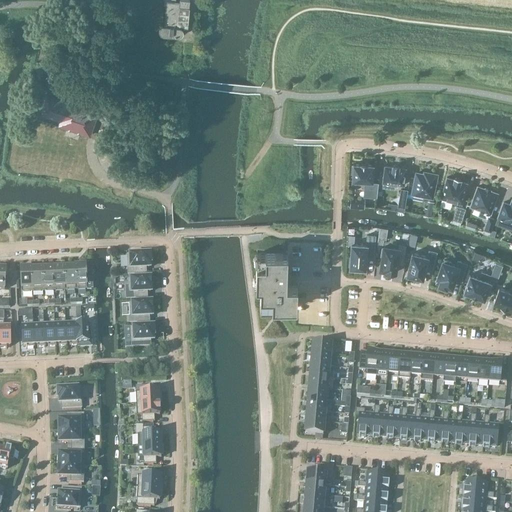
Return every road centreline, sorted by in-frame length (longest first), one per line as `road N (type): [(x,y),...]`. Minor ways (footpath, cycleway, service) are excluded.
road 1 (residential): [(0,248),(169,239),(177,511)]
road 2 (residential): [(336,280),(339,329),(511,347)]
road 3 (residential): [(511,324),(438,296),(336,280)]
road 4 (residential): [(339,144),(410,149),(511,178)]
road 5 (residential): [(339,144),(336,280)]
